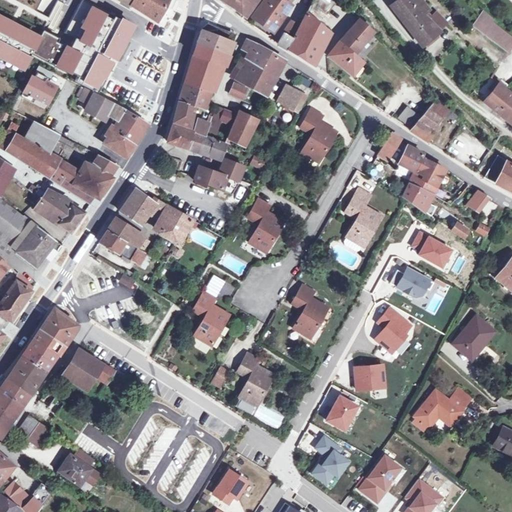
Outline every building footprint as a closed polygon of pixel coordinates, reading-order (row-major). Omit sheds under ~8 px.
[(114,16),(82,0),(66,33),(78,39),(72,51),(56,42),(58,38),(47,32),(44,39),(0,16),(0,55),(25,69),(34,51),(103,86),(118,56),(122,58),(138,25),(115,13),(114,16)] [(131,0),(130,3),(157,22),(161,11),(167,0),(131,0)] [(220,0),(230,6),(245,18),(257,0),(220,0)] [(264,0),(252,16),(273,31),(290,6),(287,4),(280,0),(264,0)] [(287,49),(312,66),(329,34),(322,27),(329,16),(327,14),(335,4),(330,0),(311,0),(292,38),(287,49)] [(396,0),(389,6),(391,9),(397,17),(398,16),(403,22),(402,23),(410,33),(426,20),(422,14),(426,10),(418,0),(396,0)] [(434,14),(426,20),(410,33),(419,45),(437,31),(444,23),(434,14)] [(469,28),(507,53),(511,45),(511,39),(477,16),(469,28)] [(347,31),(340,40),(339,42),(354,55),(373,33),(368,28),(370,26),(364,21),(363,23),(359,19),(347,31)] [(203,28),(233,39),(236,33),(207,24),(203,28)] [(203,28),(197,41),(231,54),(236,41),(233,39),(203,28)] [(282,33),(276,43),(286,50),(287,49),(292,38),(282,33)] [(231,54),(197,41),(192,54),(226,66),(228,67),(231,54)] [(242,49),(252,53),(257,46),(247,41),(242,49)] [(352,75),(362,62),(354,55),(339,42),(328,55),(352,75)] [(263,97),(282,61),(269,53),(257,46),(252,53),(247,61),(235,80),(250,88),(251,89),(263,97)] [(135,62),(138,63),(134,74),(161,84),(171,58),(141,47),(135,62)] [(226,66),(192,54),(187,70),(220,79),(226,66)] [(40,66),(36,72),(47,77),(50,71),(40,66)] [(220,79),(187,70),(183,83),(201,88),(213,92),(216,93),(220,79)] [(36,72),(26,91),(37,97),(37,96),(45,101),(53,86),(45,82),(47,77),(36,72)] [(492,74),(490,76),(503,88),(505,86),(492,74)] [(511,96),(503,88),(490,76),(475,92),(482,100),(508,123),(511,118),(511,96)] [(277,101),(279,102),(297,112),(310,90),(295,81),(291,88),(289,86),(281,93),(277,101)] [(201,88),(183,83),(179,100),(198,106),(207,109),(213,92),(201,88)] [(245,89),(233,84),(229,93),(241,99),(245,89)] [(107,113),(114,118),(121,107),(115,103),(114,105),(84,88),(79,98),(88,103),(84,110),(103,120),(107,113)] [(417,119),(432,130),(447,108),(436,97),(417,119)] [(191,127),(198,106),(179,100),(173,121),(191,127)] [(411,101),(406,107),(418,116),(423,110),(411,101)] [(113,118),(118,121),(124,110),(125,109),(121,107),(114,118),(113,118)] [(216,107),(212,117),(206,135),(213,138),(220,121),(224,110),(216,107)] [(406,107),(398,116),(410,126),(418,116),(406,107)] [(148,123),(124,110),(118,121),(112,128),(136,144),(148,123)] [(220,121),(232,126),(236,115),(224,110),(220,121)] [(322,117),(310,110),(299,128),(308,133),(311,135),(309,139),(301,153),(317,163),(336,132),(319,122),(322,117)] [(237,112),(236,115),(232,126),(227,139),(244,147),(256,121),(240,113),(237,112)] [(197,119),(193,132),(203,136),(205,136),(206,135),(212,117),(208,115),(206,122),(197,119)] [(432,130),(417,119),(409,129),(426,140),(432,130)] [(33,121),(23,138),(46,152),(53,138),(56,133),(42,126),(33,121)] [(11,124),(7,130),(18,136),(21,129),(11,124)] [(203,136),(193,132),(172,125),(167,142),(198,152),(207,155),(220,160),(220,158),(225,143),(213,138),(206,135),(205,136),(203,136)] [(127,158),(136,144),(112,128),(103,143),(127,158)] [(46,152),(23,138),(18,136),(7,130),(6,129),(3,134),(12,139),(9,142),(6,141),(4,146),(6,147),(5,151),(22,162),(89,204),(94,198),(102,188),(75,173),(77,170),(76,169),(60,159),(46,152)] [(71,148),(74,142),(56,133),(53,138),(71,148)] [(386,160),(399,139),(390,133),(387,138),(377,154),(386,160)] [(12,139),(3,134),(0,139),(0,148),(5,151),(6,147),(4,146),(6,141),(9,142),(12,139)] [(398,164),(412,171),(414,172),(415,172),(421,159),(423,155),(406,146),(398,164)] [(22,162),(5,151),(0,148),(0,160),(10,167),(16,171),(22,162)] [(102,188),(112,175),(119,165),(98,155),(92,163),(88,161),(87,162),(85,161),(84,163),(81,161),(76,169),(77,170),(75,173),(102,188)] [(511,165),(500,157),(498,156),(497,155),(484,177),(494,182),(511,191),(511,165)] [(251,164),(263,171),(268,162),(255,157),(251,164)] [(243,167),(224,159),(219,173),(226,176),(237,180),(243,167)] [(296,159),(290,161),(292,167),(298,165),(296,159)] [(435,186),(444,169),(443,169),(433,165),(421,159),(415,172),(414,172),(409,183),(402,197),(423,210),(432,194),(436,186),(435,186)] [(10,167),(0,160),(0,184),(7,171),(10,167)] [(219,173),(198,167),(194,178),(195,181),(203,185),(205,183),(228,192),(230,186),(223,183),(226,176),(219,173)] [(116,178),(112,175),(96,196),(100,199),(116,178)] [(77,222),(84,212),(80,209),(68,202),(57,195),(46,190),(40,186),(35,194),(34,195),(40,199),(34,208),(70,232),(77,222)] [(145,194),(135,187),(120,211),(139,224),(147,213),(156,200),(145,194)] [(357,189),(355,194),(367,201),(369,196),(357,189)] [(476,190),(465,205),(479,213),(488,197),(476,190)] [(367,201),(355,194),(344,212),(356,219),(345,237),(346,238),(361,246),(363,247),(381,217),(379,216),(363,207),(367,201)] [(14,253),(16,251),(0,238),(0,236),(3,233),(0,230),(0,203),(17,216),(19,214),(0,199),(0,258),(5,263),(7,260),(14,253)] [(159,202),(156,200),(147,213),(158,220),(166,206),(159,202)] [(269,207),(257,200),(246,218),(258,225),(248,243),(265,253),(283,222),(265,212),(269,207)] [(382,211),(367,201),(363,207),(379,216),(382,211)] [(35,265),(54,240),(21,214),(20,215),(19,214),(17,216),(0,203),(0,230),(3,233),(0,236),(0,238),(16,251),(34,266),(35,265)] [(180,240),(191,220),(166,206),(158,220),(154,227),(166,234),(167,233),(180,240)] [(442,208),(437,215),(447,221),(452,214),(442,208)] [(114,219),(108,229),(126,241),(133,230),(114,219)] [(464,239),(471,230),(459,222),(453,231),(464,239)] [(489,229),(480,224),(477,231),(486,236),(489,229)] [(137,248),(126,241),(108,229),(99,242),(117,253),(124,257),(138,265),(145,254),(142,252),(137,248)] [(148,242),(143,238),(144,237),(133,230),(126,241),(137,248),(142,252),(148,242)] [(450,249),(423,235),(419,232),(411,246),(416,248),(420,251),(418,255),(423,258),(424,257),(440,266),(450,249)] [(358,250),(361,246),(346,238),(344,242),(345,246),(354,252),(358,250)] [(174,248),(171,253),(179,258),(182,253),(174,248)] [(37,266),(35,265),(34,266),(16,251),(14,253),(35,269),(37,266)] [(505,268),(496,279),(504,286),(506,283),(511,288),(511,289),(511,291),(511,292),(511,256),(504,266),(505,268)] [(5,263),(6,265),(14,272),(31,287),(35,282),(7,260),(5,263)] [(10,276),(14,272),(6,265),(3,269),(10,276)] [(433,282),(406,268),(403,274),(403,273),(396,286),(414,297),(420,295),(424,288),(429,290),(433,282)] [(396,270),(389,283),(396,286),(403,273),(396,270)] [(132,282),(122,276),(119,281),(129,286),(132,282)] [(0,294),(4,297),(2,299),(18,309),(31,290),(15,280),(13,282),(9,280),(0,292),(0,294)] [(313,292),(301,285),(291,303),(303,310),(292,328),(310,338),(327,308),(310,298),(313,292)] [(215,299),(203,292),(192,311),(203,317),(193,335),(210,346),(228,314),(211,305),(215,299)] [(0,313),(10,321),(18,309),(2,299),(0,302),(0,313)] [(403,334),(410,326),(389,308),(378,321),(385,327),(375,339),(391,353),(405,336),(403,334)] [(0,434),(74,326),(52,311),(0,388),(0,434)] [(475,316),(452,344),(471,360),(494,332),(475,316)] [(95,375),(106,382),(114,370),(103,363),(102,364),(79,350),(65,372),(88,386),(95,375)] [(259,360),(246,353),(237,372),(248,378),(238,397),(256,406),(273,375),(256,365),(259,360)] [(356,390),(384,388),(382,365),(354,368),(356,390)] [(228,373),(219,367),(210,383),(219,388),(228,373)] [(459,388),(454,394),(466,404),(471,399),(459,388)] [(435,390),(414,416),(415,417),(427,427),(429,428),(438,417),(450,426),(462,412),(461,411),(466,404),(454,394),(448,401),(435,390)] [(39,401),(48,408),(55,397),(46,391),(39,401)] [(325,421),(344,431),(357,406),(338,396),(325,421)] [(55,397),(48,408),(58,414),(65,404),(55,397)] [(28,416),(22,425),(31,432),(38,422),(28,416)] [(423,433),(427,427),(415,417),(411,422),(423,433)] [(36,439),(44,427),(38,422),(31,432),(29,435),(36,439)] [(491,422),(486,432),(491,434),(496,424),(491,422)] [(22,425),(14,437),(23,443),(29,435),(31,432),(22,425)] [(493,436),(497,438),(502,427),(498,426),(493,436)] [(497,438),(493,446),(511,455),(511,432),(502,427),(497,438)] [(325,456),(319,464),(311,474),(326,485),(333,474),(336,477),(337,475),(347,462),(337,454),(341,450),(323,437),(315,449),(325,456)] [(78,450),(73,457),(86,466),(91,459),(78,450)] [(12,465),(2,456),(0,454),(0,479),(1,480),(12,465)] [(69,454),(57,471),(78,485),(82,479),(90,484),(97,474),(89,469),(73,457),(69,454)] [(362,492),(376,503),(378,500),(385,491),(383,489),(387,485),(399,468),(383,456),(381,458),(359,489),(362,491),(362,492)] [(249,481),(229,469),(214,493),(230,503),(234,497),(238,499),(249,481)] [(405,511),(428,511),(436,503),(432,500),(437,493),(418,479),(405,497),(412,503),(405,511)] [(5,480),(0,485),(0,492),(2,494),(4,492),(12,500),(21,491),(12,482),(10,485),(5,480)] [(18,507),(19,508),(22,511),(34,511),(49,491),(39,484),(27,497),(18,507)] [(12,500),(18,507),(27,497),(21,491),(12,500)] [(437,504),(443,497),(437,493),(432,500),(436,503),(437,504)] [(0,511),(16,511),(19,508),(0,495),(0,511)]
